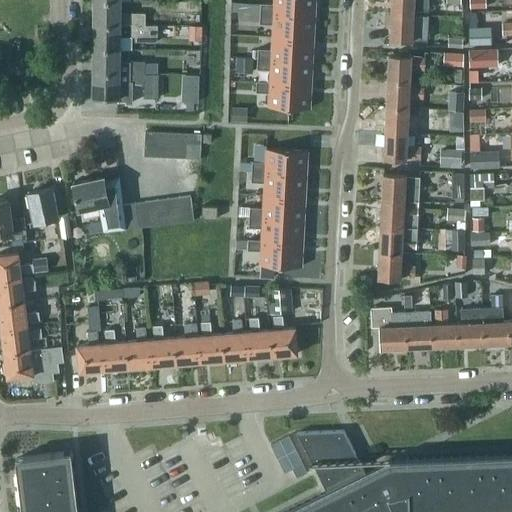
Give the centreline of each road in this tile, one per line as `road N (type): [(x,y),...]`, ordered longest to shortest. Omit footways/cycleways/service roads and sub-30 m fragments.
road 1 (residential): [(330,394),(336,156),(351,104),(353,0)]
road 2 (residential): [(0,416),(330,394)]
road 3 (residential): [(330,394),(511,388)]
road 4 (residential): [(0,127),(39,118),(61,100),(57,0)]
